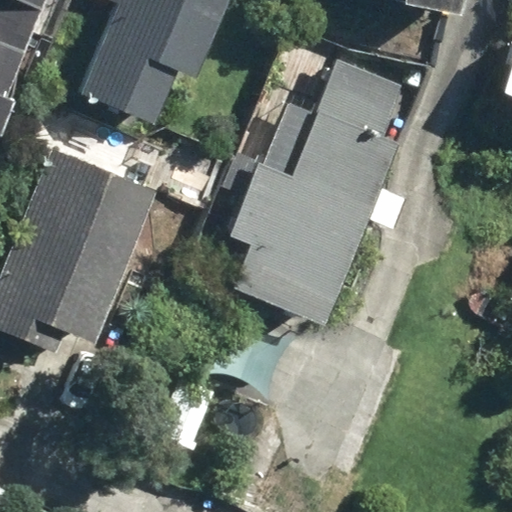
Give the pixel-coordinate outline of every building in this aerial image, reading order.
[(0,0),(0,95),(37,0),(0,0)] [(220,0),(103,0),(111,3),(82,90),(151,114),(169,62),(196,71),(220,0)] [(511,34),(490,82),(511,92),(511,34)] [(311,320),(391,126),(381,122),(397,81),(337,56),(316,109),(285,97),(260,158),(234,147),(205,219),(242,234),(221,283),(311,320)] [(0,261),(0,324),(46,343),(52,329),(84,342),(152,176),(51,135),(0,261)] [(192,445),(215,385),(175,370),(152,429),(192,445)]
